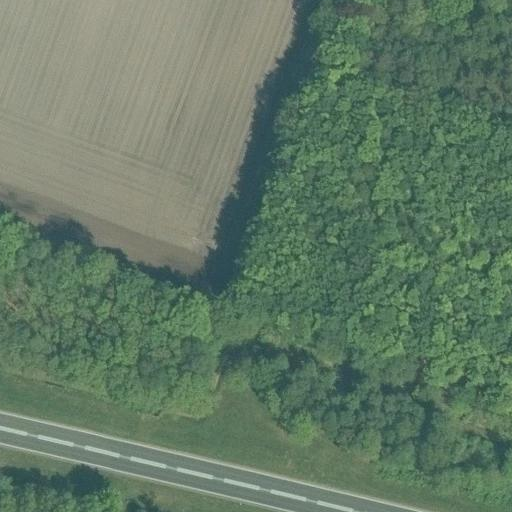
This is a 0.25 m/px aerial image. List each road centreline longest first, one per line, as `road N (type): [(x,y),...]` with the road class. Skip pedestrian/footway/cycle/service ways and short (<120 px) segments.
road 1 (trunk): [(346,511),(0,432)]
road 2 (track): [(217,299),(328,0)]
road 3 (track): [(302,69),(511,145)]
